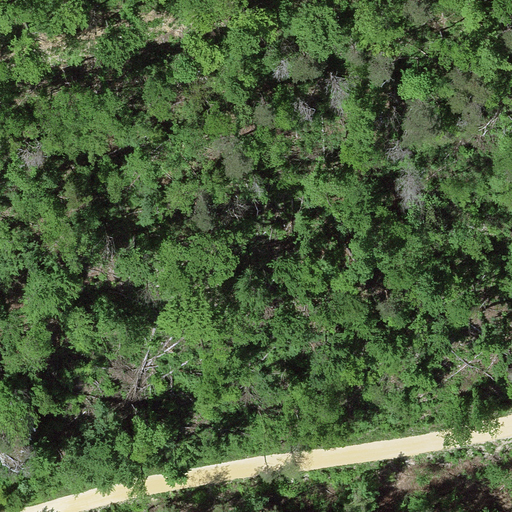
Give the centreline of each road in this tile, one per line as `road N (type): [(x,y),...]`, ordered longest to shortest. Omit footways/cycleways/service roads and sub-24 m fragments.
road 1 (track): [(42,511),(103,493),(511,424)]
road 2 (track): [(0,65),(227,0)]
